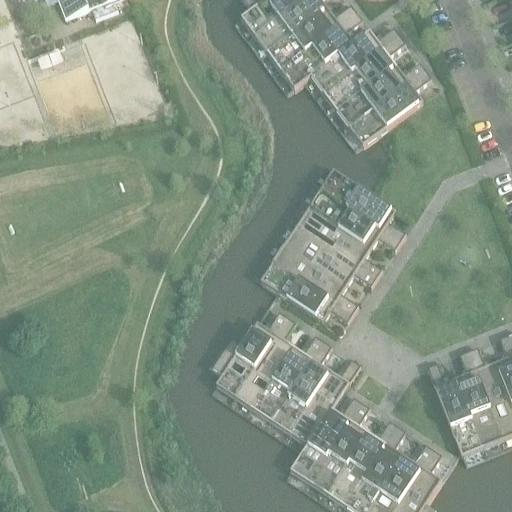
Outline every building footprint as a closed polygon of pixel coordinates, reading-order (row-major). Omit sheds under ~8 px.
[(56,0),(65,24),(129,0),(56,0)] [(241,22),(255,41),(310,0),(251,0),(244,6),(251,15),(241,22)] [(310,0),(255,41),(268,58),(328,14),(321,4),(326,0),(310,0)] [(268,58),(281,76),(357,19),(351,11),(335,23),(328,14),(268,58)] [(354,48),(347,39),(363,27),(357,19),(281,76),(295,94),(311,81),(354,48)] [(324,98),(400,41),(394,33),(378,46),(370,35),(354,48),(311,81),(324,98)] [(390,62),(406,49),(400,41),(324,98),(337,116),(397,71),(390,62)] [(397,71),(337,116),(350,133),(426,76),(420,68),(404,80),(397,71)] [(426,76),(350,133),(363,151),(423,107),(416,96),(432,84),(426,76)] [(321,195),(401,248),(406,239),(389,228),(396,217),(334,176),(321,195)] [(401,248),(321,195),(309,213),(372,254),(378,245),(395,256),(401,248)] [(372,254),(309,213),(297,231),(377,284),(382,275),(365,264),(372,254)] [(377,284),(297,231),(286,249),(348,290),(354,281),(371,292),(377,284)] [(348,290),(286,249),(274,267),(353,320),(359,311),(342,300),(348,290)] [(353,320),(274,267),(261,287),(324,328),(331,317),(348,328),(353,320)] [(236,403),(288,323),(279,318),(268,335),(257,328),(241,352),(231,346),(213,374),(223,380),(216,390),(236,403)] [(288,323),(236,403),(254,415),(295,352),(285,346),(296,329),(288,323)] [(496,368),(511,407),(511,349),(509,341),(500,345),(507,364),(496,368)] [(295,352),(254,415),(272,427),(324,347),(316,342),(304,359),(295,352)] [(324,347),(272,427),(290,439),(331,376),(321,370),(332,353),(324,347)] [(469,357),(503,445),(511,441),(511,407),(496,368),(485,372),(478,353),(469,357)] [(456,384),(483,453),(503,445),(469,357),(459,361),(467,379),(456,384)] [(290,439),(307,450),(308,451),(333,413),(333,414),(361,372),(352,365),(340,382),(331,376),(290,439)] [(483,453),(456,384),(445,388),(438,369),(427,373),(462,462),(483,453)] [(310,488),(362,409),(354,403),(342,420),(333,414),(333,413),(308,451),(307,450),(290,476),(310,488)] [(362,409),(310,488),(328,500),(369,438),(359,431),(370,414),(362,409)] [(346,511),(398,432),(390,427),(378,444),(369,438),(328,500),(346,511)] [(398,432),(346,511),(371,511),(405,461),(395,455),(406,438),(398,432)] [(405,461),(371,511),(397,511),(434,456),(426,451),(414,468),(405,461)] [(434,456),(397,511),(429,511),(426,510),(442,486),(431,479),(443,462),(434,456)]
